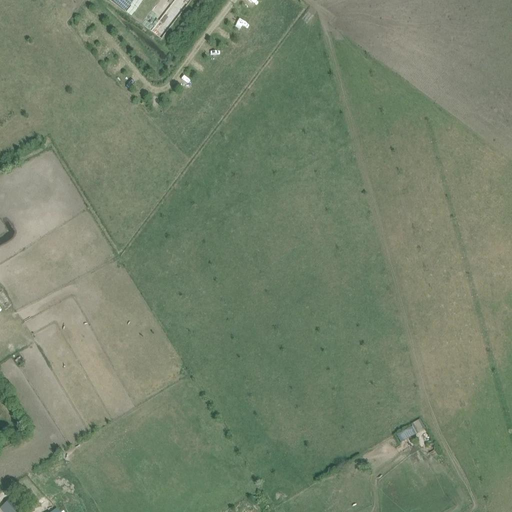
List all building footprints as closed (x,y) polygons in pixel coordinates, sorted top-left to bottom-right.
[(109,0),(125,12),(134,0),(109,0)] [(230,38),(234,33),(222,25),(219,30),(230,38)] [(102,60),(113,51),(109,47),(99,57),(102,60)] [(188,91),(174,98),(182,112),(195,105),(188,91)] [(20,358),(15,361),(19,366),(24,363),(20,358)] [(420,420),(411,425),(416,434),(425,429),(420,420)] [(403,441),(414,434),(409,426),(398,433),(403,441)] [(18,496),(16,498),(14,496),(0,508),(0,509),(2,511),(24,511),(27,510),(21,503),(23,501),(18,496)]
